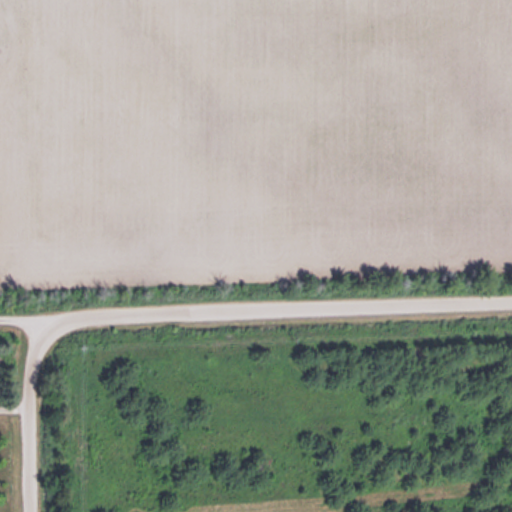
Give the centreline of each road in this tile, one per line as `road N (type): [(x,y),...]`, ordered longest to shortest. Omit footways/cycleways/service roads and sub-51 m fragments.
road 1 (residential): [(511,298),(0,319)]
road 2 (residential): [(31,511),(31,318)]
